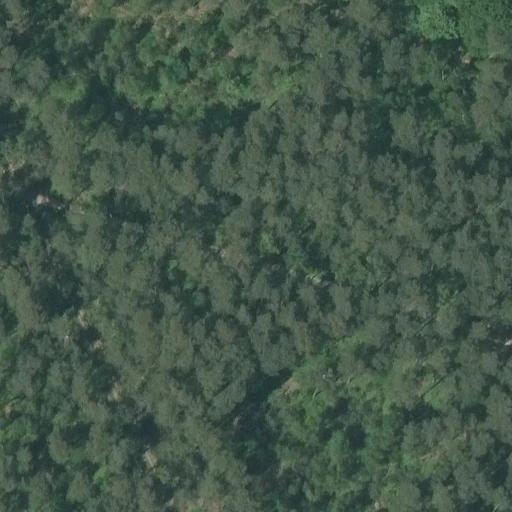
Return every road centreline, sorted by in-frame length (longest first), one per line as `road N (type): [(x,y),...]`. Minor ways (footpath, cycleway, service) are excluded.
road 1 (unknown): [(511,343),(0,194)]
road 2 (track): [(282,0),(511,80)]
